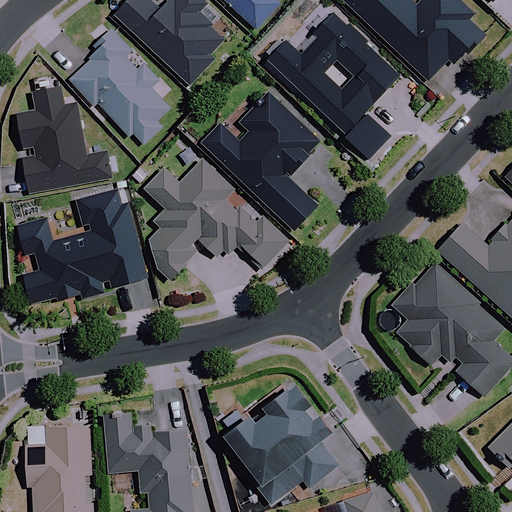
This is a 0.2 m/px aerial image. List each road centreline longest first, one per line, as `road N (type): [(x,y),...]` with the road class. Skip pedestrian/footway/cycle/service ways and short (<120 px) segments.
road 1 (residential): [(0,366),(186,344),(298,302)]
road 2 (residential): [(298,302),(378,234),(511,89)]
road 3 (residential): [(298,302),(451,511)]
